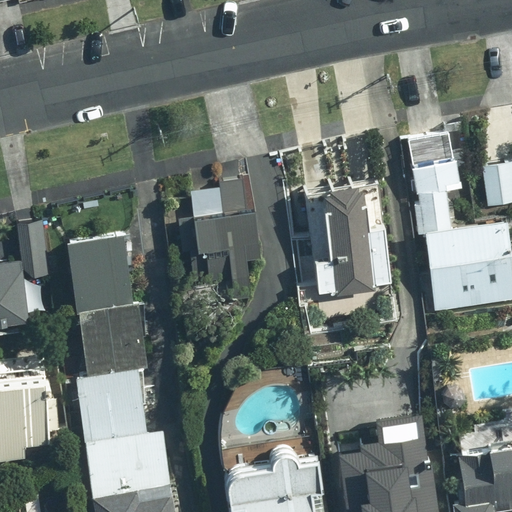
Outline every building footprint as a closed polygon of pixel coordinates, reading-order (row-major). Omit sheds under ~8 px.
[(511,244),(506,214),(450,224),(443,187),(463,183),(457,152),(411,160),(424,229),(439,310),(511,296),(511,244)] [(511,157),(484,163),(491,203),(511,199),(511,157)] [(177,215),(190,294),(251,284),(248,263),(261,261),(252,203),(247,204),(243,175),(218,179),(222,208),(177,215)] [(395,277),(383,190),(362,193),(360,176),(308,183),(322,287),(395,277)] [(24,253),(0,255),(0,314),(30,311),(25,272),(51,268),(45,216),(20,219),(24,253)] [(187,511),(187,506),(177,508),(165,422),(148,425),(139,360),(148,359),(139,295),(134,295),(124,229),(67,237),(77,303),(82,303),(91,367),(87,368),(77,369),(86,434),(97,511),(187,511)] [(0,454),(26,454),(25,439),(51,438),(49,374),(0,374),(0,454)] [(344,433),(348,460),(339,461),(344,511),(402,511),(403,511),(447,505),(440,449),(430,450),(426,423),(344,433)] [(494,511),(494,509),(511,507),(511,438),(459,445),(466,502),(456,503),(456,511),(494,511)] [(313,511),(310,482),(321,481),(318,450),(300,453),(300,452),(300,451),(299,450),(298,449),(298,448),(297,447),(296,446),(295,446),(294,445),(293,444),(292,444),(291,443),(290,443),(289,443),(287,443),(286,443),(285,443),(284,443),(283,443),(282,444),(281,444),(280,445),(279,445),(278,446),(277,447),(276,447),(275,448),(275,449),(274,450),(273,451),(273,452),(273,453),(272,455),(272,456),(272,457),(250,459),(249,459),(247,459),(246,459),(245,459),(243,460),(242,460),(241,460),(240,461),(238,461),(237,462),(236,463),(235,463),(234,464),(233,465),(232,466),(231,467),(230,468),(230,469),(229,470),(228,472),(228,473),(227,474),(227,475),(227,477),(227,478),(226,479),(226,481),(226,482),(227,483),(227,485),(227,486),(228,487),(228,489),(229,490),(229,491),(229,492),(229,493),(229,494),(230,495),(230,496),(230,497),(231,498),(231,499),(232,500),(232,501),(233,501),(233,502),(234,503),(234,504),(235,505),(236,505),(236,506),(237,507),(238,507),(238,508),(239,509),(240,509),(241,510),(242,510),(242,511),(243,511),(244,511),(245,511),(313,511)]
